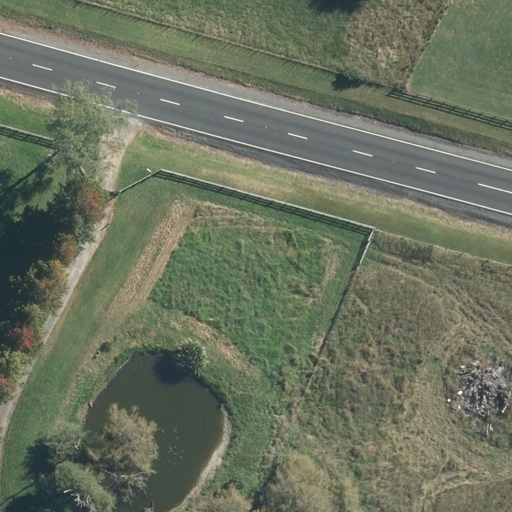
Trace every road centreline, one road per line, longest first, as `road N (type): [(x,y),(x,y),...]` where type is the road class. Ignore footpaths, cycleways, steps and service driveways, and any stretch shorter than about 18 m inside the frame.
road 1 (unclassified): [(0,52),(511,190)]
road 2 (unknown): [(133,88),(0,420)]
